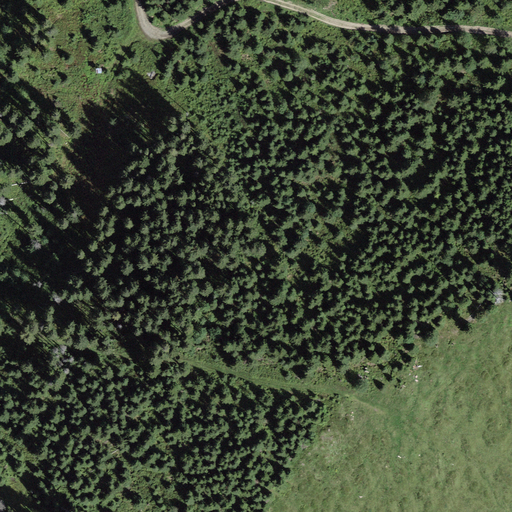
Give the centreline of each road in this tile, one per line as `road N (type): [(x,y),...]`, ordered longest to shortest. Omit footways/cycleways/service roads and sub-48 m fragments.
road 1 (track): [(273,0),(360,26),(511,33)]
road 2 (track): [(136,0),(154,33),(230,0)]
